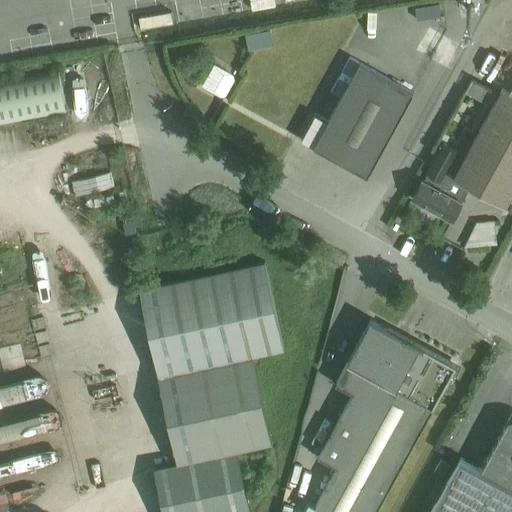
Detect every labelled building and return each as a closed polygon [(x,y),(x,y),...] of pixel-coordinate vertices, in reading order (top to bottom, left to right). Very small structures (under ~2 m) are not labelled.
[(270,26),(247,31),(250,45),(261,42),(272,40),(270,26)] [(316,110),(302,135),(314,142),(367,172),(413,87),(350,52),(332,85),(343,92),(329,117),(316,110)] [(215,60),(203,82),(221,92),(226,91),(235,76),(234,70),(215,60)] [(59,67),(0,77),(0,121),(66,111),(59,67)] [(422,176),(413,193),(453,216),(463,198),(455,193),(464,178),(507,202),(511,192),(511,84),(510,88),(502,84),(473,136),(464,131),(456,146),(443,138),(426,168),(428,169),(424,177),(422,176)] [(112,168),(74,171),(75,187),(113,184),(112,168)] [(477,217),(465,242),(497,239),(495,216),(477,217)] [(265,257),(140,284),(178,459),(155,464),(165,511),(248,511),(252,511),(238,446),(271,438),(252,351),(284,344),(265,257)] [(338,462),(310,511),(373,511),(456,362),(371,315),(336,379),(354,389),(319,452),(338,462)] [(461,453),(429,511),(511,511),(511,408),(482,464),(461,453)]
